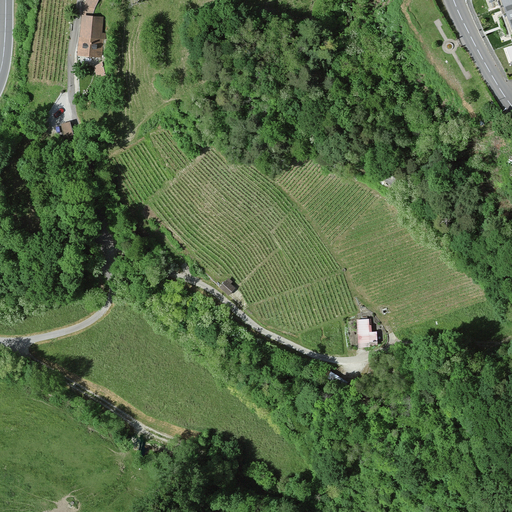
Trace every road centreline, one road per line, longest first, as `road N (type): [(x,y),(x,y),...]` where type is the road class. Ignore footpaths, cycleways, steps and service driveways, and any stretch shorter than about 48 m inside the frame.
road 1 (track): [(106,238),(318,357),(346,361),(405,344)]
road 2 (track): [(11,344),(179,449),(281,491)]
road 3 (track): [(276,184),(343,265),(358,297),(386,322),(393,344)]
road 4 (tertiary): [(511,105),(452,0)]
